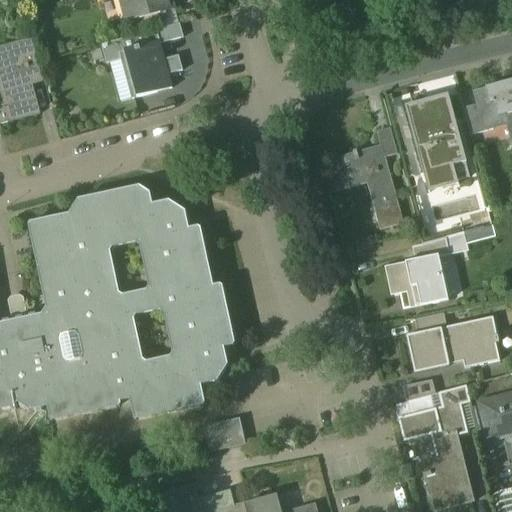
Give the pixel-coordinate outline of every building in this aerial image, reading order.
[(121,0),(129,24),(171,12),(167,0),(121,0)] [(179,26),(101,47),(107,66),(125,61),(136,100),(172,90),(168,77),(183,73),(179,58),(164,62),(160,46),(183,39),(179,26)] [(32,41),(6,48),(10,64),(0,66),(0,93),(5,111),(0,112),(0,137),(2,137),(0,128),(0,127),(40,116),(31,81),(42,78),(32,41)] [(511,83),(474,93),(478,107),(466,110),(473,137),(507,128),(511,145),(511,83)] [(424,103),(405,108),(428,191),(471,179),(456,127),(466,124),(460,100),(425,109),(424,103)] [(375,154),(357,159),(355,153),(353,154),(353,156),(328,162),(337,194),(367,187),(379,233),(403,227),(385,162),(398,158),(391,132),(376,136),(380,150),(375,151),(375,154)] [(29,228),(46,310),(47,309),(43,317),(39,317),(36,316),(31,317),(29,319),(28,320),(27,313),(23,311),(14,313),(11,317),(13,323),(11,323),(9,322),(4,323),(2,325),(0,325),(0,412),(16,409),(18,405),(20,407),(21,410),(26,412),(29,412),(30,413),(33,412),(36,414),(42,413),(44,410),(47,409),(50,421),(53,423),(118,410),(121,407),(120,403),(130,402),(134,422),(136,423),(203,408),(205,405),(201,389),(217,385),(228,369),(224,351),(234,349),(236,346),(223,290),(220,288),(213,289),(201,232),(198,230),(190,232),(186,215),(170,204),(154,208),(151,195),(143,191),(139,197),(133,199),(125,194),(120,202),(115,203),(108,198),(103,206),(98,207),(91,201),(86,209),(81,211),(76,207),(69,217),(32,227),(29,228)] [(488,215),(468,221),(471,235),(464,237),(466,247),(495,240),(488,215)] [(446,241),(413,250),(416,264),(385,271),(389,285),(397,283),(400,297),(407,295),(411,311),(448,303),(438,261),(450,258),(446,241)] [(491,320),(408,338),(416,373),(447,366),(448,368),(452,367),(451,364),(463,362),(466,375),(501,367),(491,320)] [(465,389),(439,396),(442,408),(398,420),(404,442),(430,435),(439,472),(425,476),(434,511),(439,511),(473,503),(456,438),(466,435),(459,406),(469,404),(465,389)] [(511,397),(479,406),(487,439),(507,435),(506,428),(511,426),(511,397)] [(239,422),(204,429),(209,455),(245,448),(239,422)] [(315,511),(315,507),(295,511),(281,511),(277,497),(221,511),(201,511),(195,486),(147,500),(150,511),(315,511)] [(511,511),(511,489),(498,492),(500,511),(511,511)]
